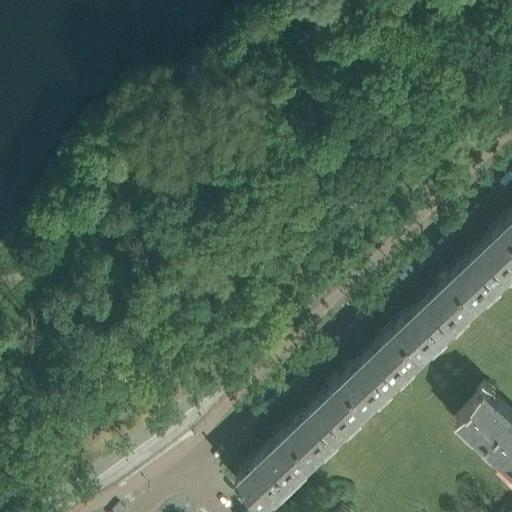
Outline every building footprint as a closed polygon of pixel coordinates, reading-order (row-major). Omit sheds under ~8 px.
[(511,210),(500,221),(511,233),(511,210)] [(511,233),(500,221),(471,249),(448,271),(475,300),(511,265),(511,233)] [(448,271),(417,301),(395,321),(423,350),(475,300),(448,271)] [(395,321),(362,352),(342,371),(369,400),(423,350),(395,321)] [(342,371),(308,403),(289,422),(317,451),(369,400),(342,371)] [(511,413),(481,385),(457,411),(511,462),(511,413)] [(289,422),(254,455),(236,472),(264,500),(317,451),(289,422)] [(321,511),(323,510),(314,501),(304,511),(321,511)]
